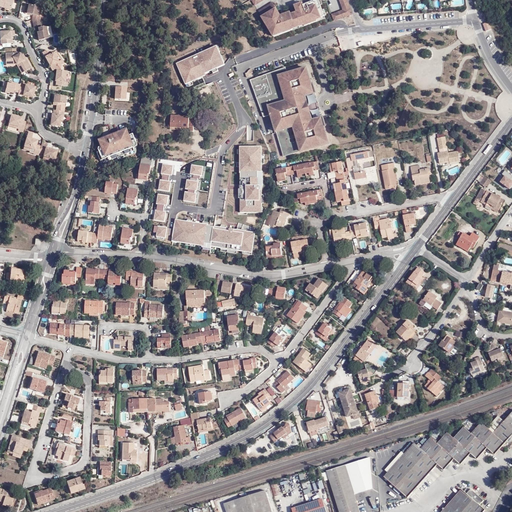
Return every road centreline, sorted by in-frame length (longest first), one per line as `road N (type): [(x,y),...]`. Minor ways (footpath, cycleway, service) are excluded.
road 1 (unclassified): [(411,254),(286,409),(202,457),(52,511)]
road 2 (residential): [(64,368),(89,382),(86,458),(75,470),(39,480),(34,474),(54,399)]
road 3 (residential): [(329,266),(283,275),(141,257)]
road 4 (residential): [(85,153),(101,0)]
road 5 (residential): [(150,361),(251,348),(279,363)]
road 6 (residential): [(279,363),(353,261)]
road 7 (residential): [(405,511),(463,473),(507,502)]
